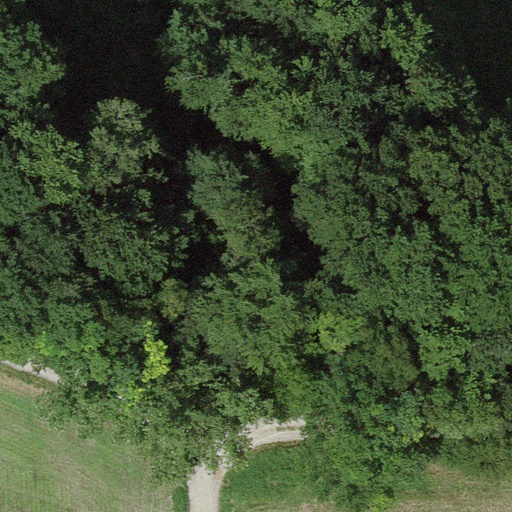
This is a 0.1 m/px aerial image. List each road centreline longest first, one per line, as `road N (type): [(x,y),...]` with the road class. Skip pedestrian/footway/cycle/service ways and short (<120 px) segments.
road 1 (track): [(511,414),(219,421),(0,363)]
road 2 (track): [(397,0),(511,135)]
